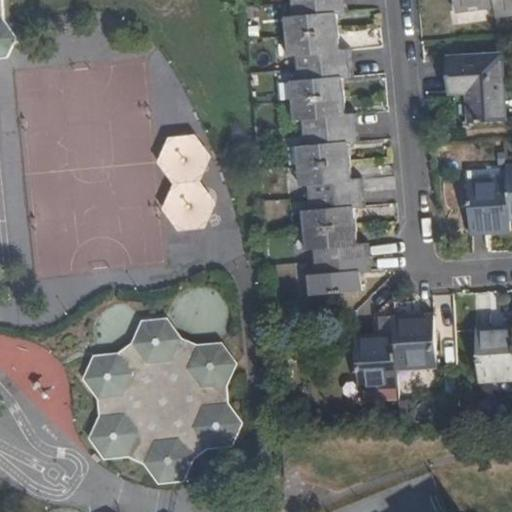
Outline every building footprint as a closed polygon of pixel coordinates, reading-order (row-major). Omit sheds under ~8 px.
[(0,0),(0,58),(11,57),(20,37),(8,20),(5,0),(0,0)] [(293,0),(294,3),(294,5),(296,16),(286,18),(288,37),(290,57),(299,57),(301,69),(302,79),(292,81),(294,102),(295,122),(305,120),(306,131),(306,134),(307,146),(297,146),(299,169),(301,186),(311,186),(312,198),(313,210),(304,211),(305,230),(307,251),(317,250),(318,263),(318,273),(309,274),(311,296),(362,292),(360,272),(367,271),(366,258),(365,244),(357,244),(355,225),(354,209),(361,208),(360,194),(358,180),(351,181),(350,163),(348,144),(355,144),(354,129),(353,114),(345,115),(344,97),(342,80),(350,79),(350,77),(349,65),(347,50),(340,50),(338,32),(336,14),(344,13),(343,0),(342,0),(293,0)] [(511,0),(453,0),(455,14),(495,9),(496,18),(511,15),(511,0)] [(382,45),(382,28),(344,29),(344,46),(382,45)] [(446,58),(449,95),(468,94),(470,124),(506,121),(501,55),(446,58)] [(200,135),(173,137),(162,162),(177,183),(205,181),(216,156),(200,135)] [(511,166),(506,167),(507,180),(467,183),(471,235),(511,232),(510,220),(511,219),(511,166)] [(205,181),(177,183),(166,209),(183,231),(209,229),(221,204),(205,181)] [(392,318),(394,335),(357,337),(361,390),(399,386),(397,370),(437,367),(434,314),(392,318)] [(146,463),(161,483),(187,481),(198,458),(210,449),(237,447),(246,423),(231,401),(231,384),(241,363),(226,342),(199,344),(185,338),(170,318),(145,319),(135,344),(120,353),(97,356),(87,379),(99,399),(101,417),(92,438),(107,460),(132,458),(146,463)] [(511,331),(476,333),(479,382),(511,380),(511,331)]
